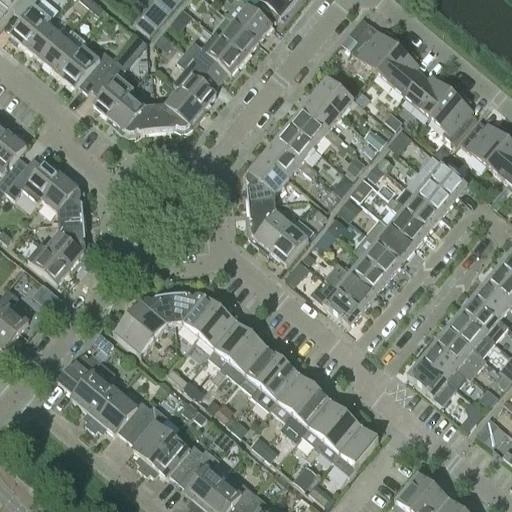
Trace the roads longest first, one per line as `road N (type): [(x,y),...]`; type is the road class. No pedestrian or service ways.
road 1 (residential): [(370,394),(503,232),(473,208),(349,362)]
road 2 (residential): [(200,177),(343,0)]
road 3 (residential): [(511,509),(370,394)]
road 4 (residential): [(120,195),(54,137),(52,111),(0,68)]
road 5 (residential): [(349,362),(213,246)]
road 6 (residential): [(511,112),(376,0)]
road 7 (residential): [(17,400),(127,264)]
road 8 (residential): [(149,511),(17,400)]
